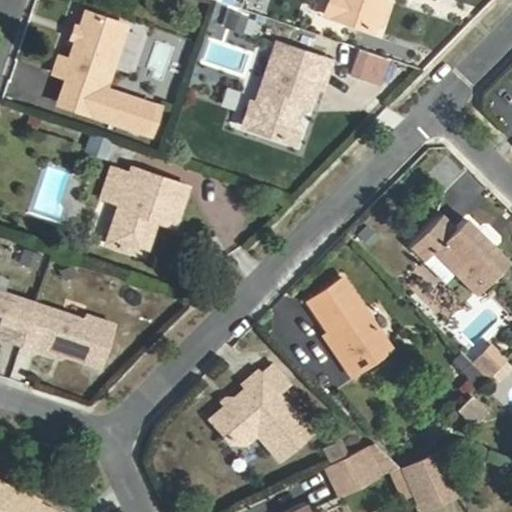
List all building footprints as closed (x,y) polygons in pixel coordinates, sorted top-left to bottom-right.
[(346,0),(334,0),(329,16),(340,19),(346,0)] [(346,0),(340,19),(377,31),(378,29),(387,3),(388,0),(346,0)] [(393,11),(387,3),(378,29),(388,26),(393,11)] [(222,27),(248,35),(253,19),(228,11),(222,27)] [(89,26),(86,36),(79,59),(70,56),(65,72),(75,75),(105,85),(95,114),(151,134),(161,107),(111,90),(133,26),(94,13),(89,26)] [(89,26),(83,24),(80,35),(86,36),(89,26)] [(255,129),(294,141),(302,119),(304,114),(309,100),(317,103),(323,89),(328,90),(337,64),(283,46),(262,105),(255,129)] [(378,82),(383,54),(352,48),(347,77),(378,82)] [(105,85),(75,75),(65,104),(95,114),(105,85)] [(314,111),(317,103),(309,100),(304,114),(314,111)] [(255,129),(262,105),(253,102),(246,125),(255,129)] [(307,128),(302,119),(294,141),(302,144),(307,128)] [(90,130),(81,148),(102,158),(111,140),(90,130)] [(153,217),(159,220),(180,225),(194,185),(136,166),(135,173),(116,167),(108,195),(125,201),(111,244),(148,256),(156,231),(151,223),(153,217)] [(156,231),(159,220),(153,217),(151,223),(156,231)] [(438,255),(482,298),(511,266),(511,265),(469,222),(459,231),(445,218),(413,251),(427,265),(438,255)] [(350,354),(345,358),(354,372),(393,345),(347,277),(313,301),(332,327),(350,354)] [(60,353),(107,369),(121,326),(91,316),(90,321),(41,304),(0,289),(0,336),(12,340),(11,343),(26,349),(41,354),(42,351),(58,356),(60,353)] [(326,332),(345,358),(350,354),(332,327),(326,332)] [(481,357),(495,372),(506,362),(492,347),(481,357)] [(475,363),(489,377),(495,372),(481,357),(475,363)] [(260,431),(284,457),(314,431),(261,371),(246,384),(250,388),(215,420),(233,441),(249,441),(260,431)] [(466,393),(451,409),(468,426),(484,410),(466,393)] [(325,460),(342,451),(335,437),(318,446),(325,460)] [(367,445),(380,472),(387,469),(373,442),(367,445)] [(367,445),(331,463),(344,490),(380,472),(367,445)] [(440,448),(406,462),(423,504),(457,489),(440,448)] [(57,511),(59,509),(0,477),(0,511),(57,511)]
